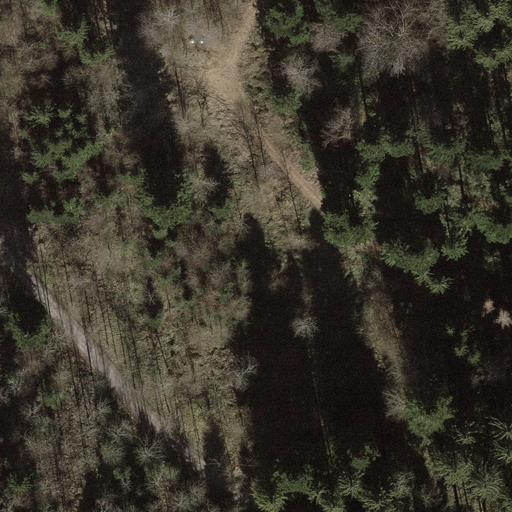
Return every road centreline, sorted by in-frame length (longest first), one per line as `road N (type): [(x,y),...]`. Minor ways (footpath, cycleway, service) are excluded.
road 1 (track): [(511,341),(323,203),(232,78)]
road 2 (track): [(0,255),(155,425),(272,511)]
road 3 (track): [(232,78),(173,71),(102,25)]
